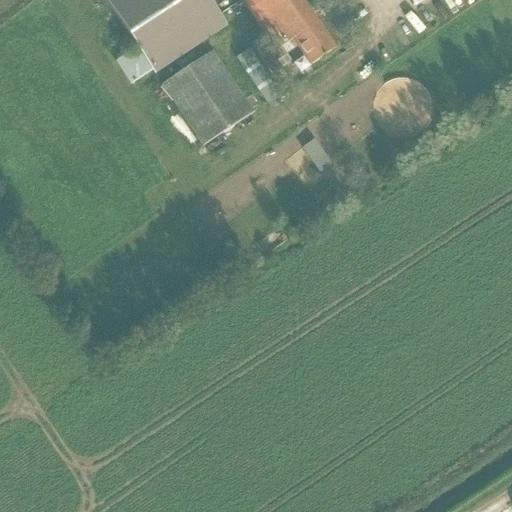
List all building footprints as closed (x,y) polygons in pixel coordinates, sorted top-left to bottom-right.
[(226,27),(208,0),(104,0),(135,48),(115,61),(132,88),(226,27)] [(300,0),(242,0),(239,2),(273,51),(289,40),(308,67),(334,50),(300,0)] [(106,31),(85,42),(93,56),(113,44),(106,31)] [(254,114),(211,53),(161,87),(202,149),(254,114)] [(169,136),(177,130),(164,113),(156,119),(169,136)]
